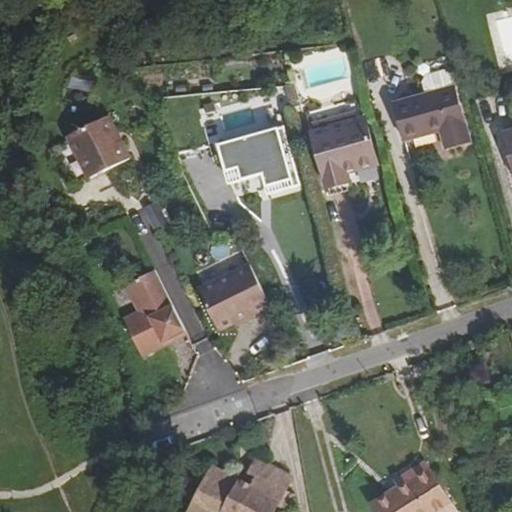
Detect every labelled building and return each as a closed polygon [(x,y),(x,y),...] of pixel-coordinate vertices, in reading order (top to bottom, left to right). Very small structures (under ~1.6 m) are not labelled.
[(511,16),(491,19),(498,67),(511,65),(511,16)] [(424,84),(428,96),(454,89),(451,77),(444,73),(428,77),(424,84)] [(428,96),(397,104),(408,142),(441,133),(446,151),(471,144),(454,89),(428,96)] [(227,127),(251,125),(249,109),(226,111),(227,127)] [(106,116),(66,136),(70,143),(88,179),(128,159),(106,116)] [(366,119),(312,133),(327,189),(350,183),(348,173),(378,166),(366,119)] [(288,130),(222,146),(232,186),(269,175),(272,186),(301,179),(288,130)] [(88,179),(70,143),(52,152),(70,188),(88,179)] [(146,207),(156,228),(168,222),(158,201),(146,207)] [(250,265),(199,290),(219,330),(270,305),(250,265)] [(187,334),(156,270),(130,282),(145,314),(126,323),(141,356),(165,344),(164,341),(170,337),(172,341),(187,334)] [(274,511),(276,507),(286,489),(292,477),(255,458),(247,474),(255,478),(250,488),(239,483),(240,480),(212,466),(188,511),(274,511)] [(393,478),(397,485),(428,466),(423,459),(393,478)] [(381,511),(430,511),(450,500),(428,466),(397,485),(374,500),(381,511)] [(286,489),(276,507),(285,511),(289,511),(298,495),(286,489)] [(456,511),(458,511),(450,500),(430,511),(456,511)]
